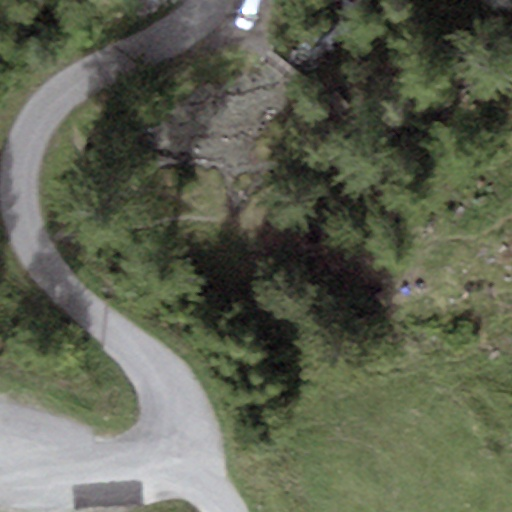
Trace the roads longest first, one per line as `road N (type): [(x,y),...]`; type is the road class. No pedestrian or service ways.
road 1 (track): [(207,0),(178,34),(88,71),(38,112),(18,164),(24,230),(63,292),(156,363),(180,407),(170,465)]
road 2 (unclassified): [(227,511),(170,465),(65,475),(3,463)]
